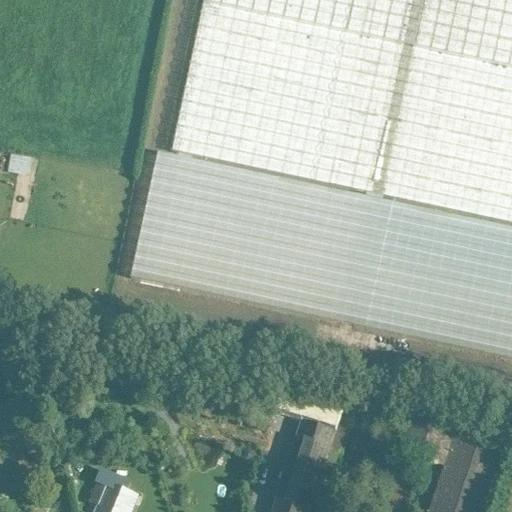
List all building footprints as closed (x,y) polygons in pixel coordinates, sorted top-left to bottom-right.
[(511,226),(511,0),(205,0),(173,154),(511,226)] [(285,382),(275,415),(300,423),(272,511),(312,511),(326,467),(337,471),(349,433),(338,429),(347,401),(285,382)] [(172,394),(149,388),(147,397),(170,402),(172,394)] [(397,453),(445,469),(430,511),(483,511),(509,437),(413,404),(408,420),(397,453)] [(96,485),(85,511),(133,511),(139,497),(146,493),(143,483),(138,484),(130,486),(128,491),(118,488),(118,487),(102,480),(99,486),(96,485)]
